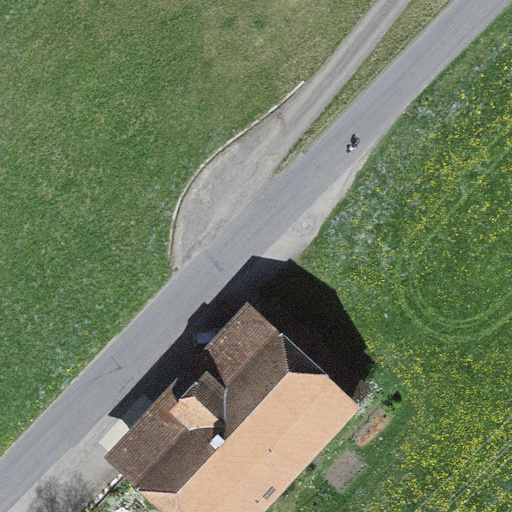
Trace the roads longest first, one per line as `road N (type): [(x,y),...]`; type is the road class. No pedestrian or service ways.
road 1 (unclassified): [(484,0),(0,494)]
road 2 (track): [(402,0),(230,184),(216,234),(218,271)]
